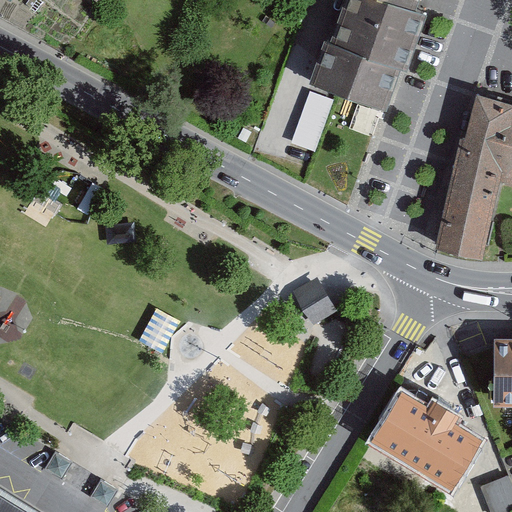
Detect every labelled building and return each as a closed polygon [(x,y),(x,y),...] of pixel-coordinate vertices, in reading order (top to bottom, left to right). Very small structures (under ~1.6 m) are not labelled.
[(393,0),(347,0),(332,45),(395,66),(406,71),(427,12),(412,7),(393,0)] [(336,93),(381,109),(395,66),(332,45),(324,42),(310,84),(336,93)] [(315,147),(330,98),(309,92),(294,141),(315,147)] [(511,179),(511,103),(479,94),(440,245),(479,255),(502,178),(511,179)] [(298,295),(313,321),(335,308),(319,283),(298,295)] [(511,348),(495,348),(495,371),(495,402),(511,401),(511,348)] [(427,406),(399,390),(370,441),(450,487),(480,436),(455,422),(461,412),(433,396),(427,406)] [(56,453),(46,469),(49,471),(62,479),(65,473),(72,462),(56,453)] [(493,511),(511,503),(511,479),(509,471),(482,482),(493,511)] [(101,480),(91,496),(108,506),(118,490),(101,480)] [(23,511),(0,497),(0,511),(23,511)]
